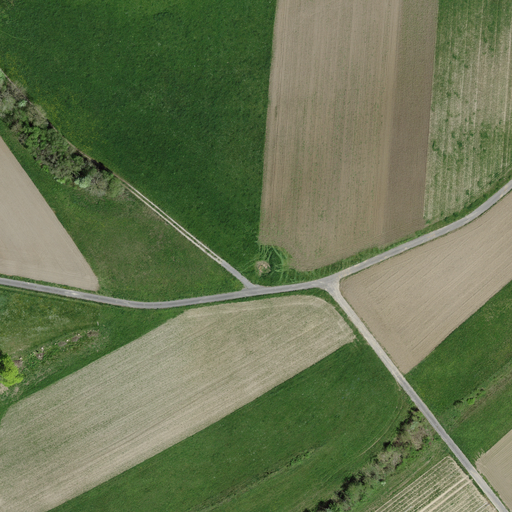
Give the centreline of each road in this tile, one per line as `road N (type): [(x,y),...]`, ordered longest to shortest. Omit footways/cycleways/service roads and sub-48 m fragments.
road 1 (track): [(0,282),(143,307),(325,277),(413,243),(511,179)]
road 2 (track): [(0,66),(27,102),(122,185),(256,285)]
road 3 (track): [(502,511),(325,277)]
